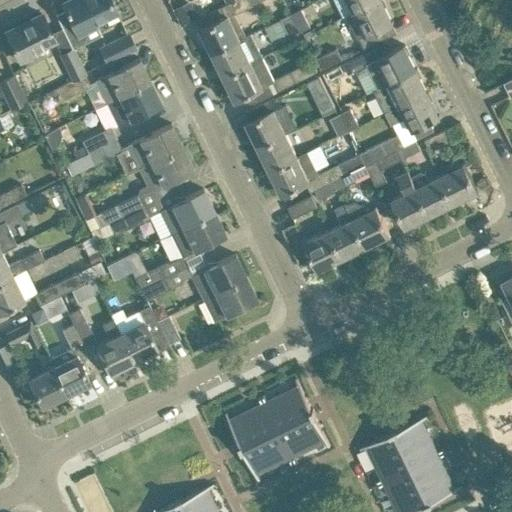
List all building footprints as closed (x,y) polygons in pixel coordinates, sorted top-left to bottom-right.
[(72,47),(75,46),(100,33),(95,21),(117,11),(111,0),(66,0),(63,1),(66,8),(65,8),(76,30),(66,35),(72,47)] [(335,0),(343,16),(347,14),(375,0),(335,0)] [(388,23),(392,21),(394,20),(393,19),(395,18),(384,0),(375,0),(347,14),(358,37),(360,36),(365,47),(370,44),(393,33),(388,23)] [(247,34),(231,1),(227,2),(205,13),(210,23),(201,27),(201,29),(203,28),(214,51),(247,34)] [(292,13),(300,31),(310,26),(301,8),(292,13)] [(54,37),(51,30),(42,12),(6,30),(20,58),(33,52),(31,48),(54,37)] [(290,36),(300,31),(292,13),(281,18),(290,36)] [(258,58),(263,55),(252,31),(247,34),(214,51),(225,74),(258,58)] [(100,47),(107,61),(135,48),(128,34),(100,47)] [(388,40),(348,59),(354,71),(367,64),(378,86),(374,88),(375,90),(417,69),(405,45),(406,44),(405,43),(393,50),(388,40)] [(75,46),(72,47),(59,54),(71,78),(87,71),(75,46)] [(316,57),(322,69),(344,58),(337,46),(316,57)] [(107,102),(148,81),(137,59),(140,58),(140,57),(96,78),(107,102)] [(269,81),(258,58),(225,74),(236,97),(235,98),(235,99),(251,92),(256,101),(317,70),(312,59),(269,81)] [(386,111),(427,91),(417,69),(375,90),(386,111)] [(87,71),(71,78),(71,79),(53,88),(59,100),(91,84),(85,74),(88,72),(87,71)] [(0,81),(13,107),(27,99),(13,74),(0,80),(0,81)] [(319,75),(307,81),(323,113),(335,107),(319,75)] [(118,125),(145,112),(162,103),(162,102),(159,103),(148,81),(107,102),(118,125)] [(407,116),(413,128),(440,114),(440,113),(438,114),(427,91),(386,111),(392,123),(407,116)] [(292,115),(281,120),(274,107),(247,121),(247,123),(249,122),(260,145),(286,132),(298,127),(292,115)] [(340,112),(349,129),(356,126),(347,108),(340,112)] [(339,134),(349,129),(340,112),(329,117),(339,134)] [(139,167),(180,146),(169,124),(172,123),(172,122),(127,143),(139,167)] [(45,132),(51,147),(59,141),(62,134),(59,125),(45,132)] [(87,152),(116,137),(111,125),(82,140),(83,142),(75,146),(80,155),(87,152)] [(425,139),(431,150),(452,139),(446,128),(425,139)] [(271,168),(297,155),(286,132),(260,145),(271,168)] [(366,163),(398,147),(405,144),(399,133),(361,152),(366,163)] [(93,164),(122,149),(116,137),(87,152),(93,164)] [(403,157),(420,148),(416,139),(405,144),(398,147),(403,157)] [(150,190),(176,177),(194,168),(194,167),(191,169),(180,146),(139,167),(150,190)] [(381,168),(403,157),(398,147),(366,163),(377,185),(387,180),(381,168)] [(315,188),(334,179),(353,170),(352,170),(353,169),(348,159),(340,163),(339,162),(319,171),(308,150),(297,155),(271,168),(282,191),(281,191),(281,193),(306,180),(311,190),(315,188)] [(440,174),(453,201),(476,190),(476,191),(478,191),(464,162),(440,174)] [(430,212),(417,186),(416,186),(408,169),(396,175),(406,191),(393,198),(406,226),(408,225),(407,224),(430,212)] [(334,179),(336,184),(355,175),(353,170),(334,179)] [(417,186),(430,212),(453,201),(440,174),(417,186)] [(317,193),(336,184),(334,179),(315,188),(317,193)] [(0,206),(27,193),(21,182),(0,192),(0,206)] [(171,232),(212,212),(201,189),(204,188),(204,187),(159,208),(171,232)] [(99,224),(144,203),(139,192),(94,214),(89,204),(81,209),(88,223),(96,218),(99,224)] [(312,194),(288,206),(294,217),(317,205),(312,194)] [(0,251),(2,250),(17,243),(6,221),(22,213),(21,211),(31,207),(27,198),(0,210),(0,251)] [(376,205),(367,210),(361,202),(353,201),(345,202),(366,244),(388,233),(389,234),(390,233),(376,205)] [(342,255),(366,244),(345,202),(344,202),(335,207),(342,222),(329,229),(342,255)] [(105,236),(150,215),(144,203),(99,224),(105,236)] [(182,255),(208,242),(226,233),(226,232),(223,234),(212,212),(171,232),(182,255)] [(320,266),(342,255),(329,229),(305,240),(319,268),(320,268),(320,266)] [(100,260),(102,259),(98,248),(99,248),(93,234),(81,239),(91,264),(34,292),(39,303),(57,295),(60,293),(63,292),(106,271),(100,260)] [(0,279),(13,274),(44,258),(39,249),(21,258),(21,257),(8,263),(2,250),(0,251),(0,279)] [(203,297),(244,277),(233,254),(236,253),(235,252),(192,273),(203,297)] [(141,287),(164,275),(158,264),(135,275),(141,287)] [(183,278),(192,273),(187,264),(164,276),(164,275),(141,287),(147,298),(184,280),(183,278)] [(0,309),(25,297),(16,279),(13,274),(0,279),(0,309)] [(511,276),(511,277),(505,281),(511,295),(503,300),(511,317),(511,316),(511,276)] [(244,277),(203,297),(214,320),(258,298),(258,297),(255,299),(244,277)] [(109,335),(96,342),(79,306),(72,310),(63,292),(60,293),(70,313),(95,365),(105,361),(110,371),(111,371),(111,369),(133,358),(113,317),(102,322),(109,335)] [(162,330),(157,319),(150,304),(139,309),(126,315),(122,307),(111,313),(113,317),(133,358),(156,347),(157,348),(158,348),(152,335),(162,330)] [(47,317),(42,306),(32,311),(37,322),(47,317)] [(85,370),(95,365),(70,313),(66,315),(70,324),(62,328),(72,346),(49,357),(52,364),(66,391),(88,380),(89,382),(90,381),(85,370)] [(157,319),(162,330),(168,342),(180,337),(171,319),(168,313),(157,319)] [(41,340),(30,319),(6,331),(11,342),(27,334),(32,344),(41,340)] [(43,402),(66,391),(52,364),(28,376),(42,404),(44,404),(43,402)] [(314,407),(312,407),(300,383),(268,399),(265,393),(261,394),(278,428),(315,410),(314,407)] [(229,418),(241,442),(239,443),(241,446),(278,428),(261,394),(258,396),(261,402),(229,418)] [(327,438),(315,414),(317,413),(315,410),(278,428),(295,462),(298,460),(295,454),(327,438)] [(421,417),(397,428),(396,427),(393,429),(411,466),(445,449),(444,446),(437,449),(421,417)] [(243,450),(244,449),(256,473),(288,457),(292,464),(295,462),(278,428),(241,446),(243,450)] [(390,430),(390,432),(366,444),(382,476),(376,479),(377,482),(411,466),(393,429),(390,430)] [(433,501),(432,500),(456,488),(440,455),(447,452),(445,449),(411,466),(430,503),(433,501)] [(399,511),(407,511),(426,503),(426,505),(430,503),(411,466),(377,482),(379,486),(385,482),(399,511)] [(220,511),(208,485),(183,497),(183,496),(179,497),(186,511),(220,511)] [(176,499),(177,500),(153,511),(186,511),(179,497),(176,499)]
